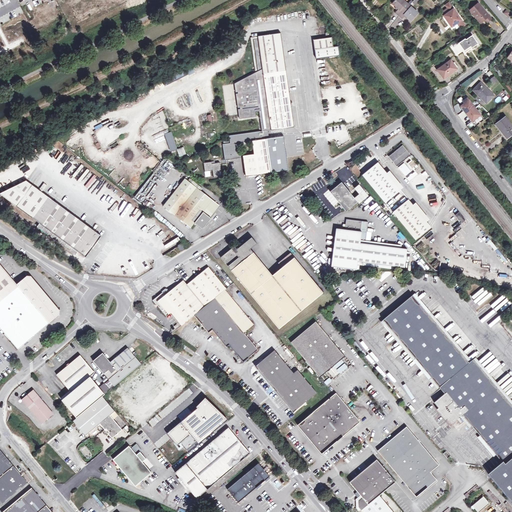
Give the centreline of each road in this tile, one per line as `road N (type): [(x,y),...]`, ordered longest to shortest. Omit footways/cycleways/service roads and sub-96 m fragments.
road 1 (unclassified): [(435,98),(152,276)]
road 2 (track): [(0,129),(252,0)]
road 3 (tertiary): [(166,349),(235,405),(327,511)]
road 4 (unclassified): [(511,195),(437,97)]
